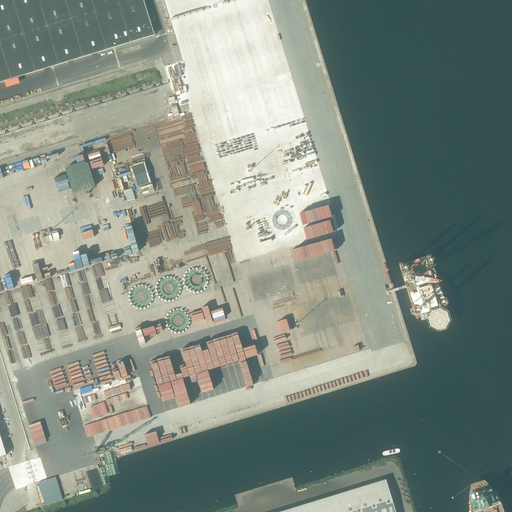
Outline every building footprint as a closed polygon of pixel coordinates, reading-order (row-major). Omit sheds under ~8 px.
[(0,0),(0,82),(154,35),(143,0),(0,0)] [(93,127),(91,122),(80,125),(82,131),(93,127)] [(95,186),(88,161),(66,167),(72,192),(95,186)] [(230,345),(220,348),(223,357),(227,356),(226,352),(229,351),(230,355),(233,354),(230,345)] [(303,367),(316,364),(314,352),(300,355),(303,367)] [(132,359),(121,362),(125,375),(133,372),(132,368),(134,367),(133,364),(132,362),(133,362),(132,359)] [(245,386),(258,383),(256,378),(243,382),(245,386)] [(44,505),(63,500),(57,476),(38,481),(44,505)] [(395,511),(385,479),(278,511),(395,511)]
